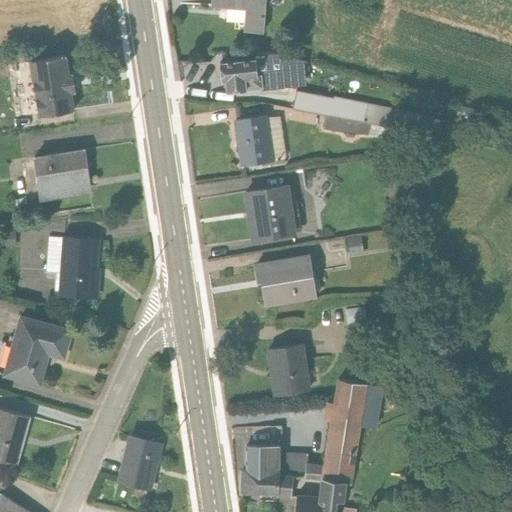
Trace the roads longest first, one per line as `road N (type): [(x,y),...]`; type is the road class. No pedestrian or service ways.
road 1 (secondary): [(136,0),(180,296)]
road 2 (residential): [(180,296),(157,313),(66,511)]
road 3 (secondary): [(180,296),(212,511)]
